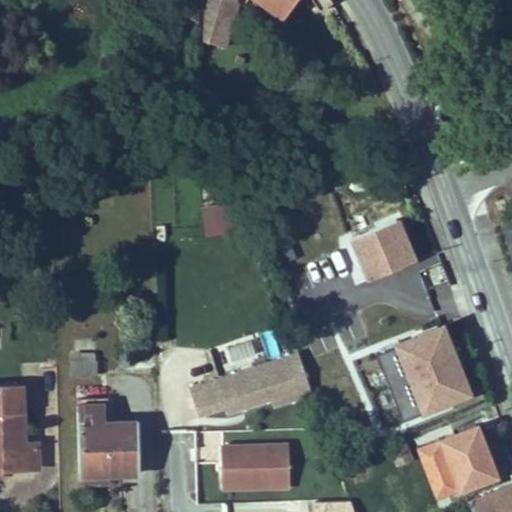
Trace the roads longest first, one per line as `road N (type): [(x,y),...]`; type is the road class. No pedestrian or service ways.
road 1 (primary): [(444,183),(511,376)]
road 2 (primary): [(360,0),(394,57),(444,183)]
